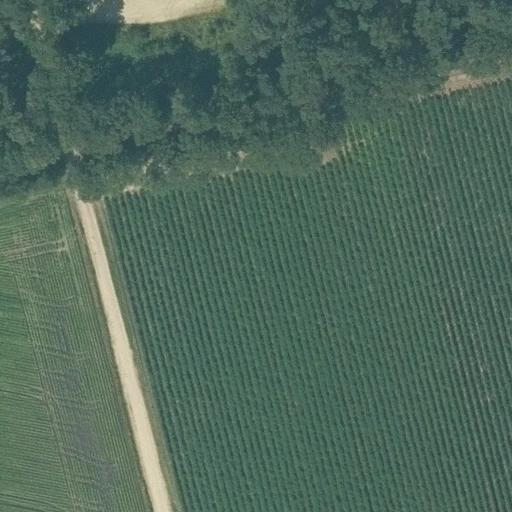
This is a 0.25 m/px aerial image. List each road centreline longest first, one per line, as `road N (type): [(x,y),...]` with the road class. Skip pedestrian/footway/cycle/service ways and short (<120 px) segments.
road 1 (track): [(511,67),(73,160)]
road 2 (track): [(161,511),(73,160)]
road 3 (track): [(73,160),(31,0)]
